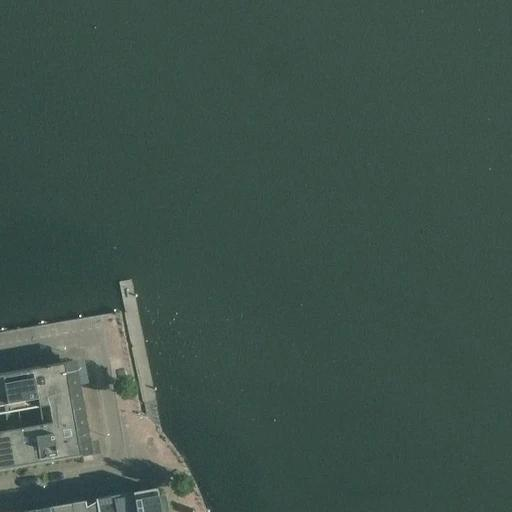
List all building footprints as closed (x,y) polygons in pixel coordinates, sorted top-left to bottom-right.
[(90,443),(80,386),(88,385),(84,360),(41,368),(58,462),(82,458),(83,463),(93,461),(92,456),(100,455),(98,441),(90,443)] [(0,472),(58,462),(41,368),(0,374),(0,472)] [(160,511),(157,490),(133,494),(136,511),(160,511)] [(136,511),(133,494),(113,498),(115,511),(136,511)] [(115,511),(113,498),(110,498),(110,497),(98,499),(98,500),(96,501),(98,511),(115,511)] [(98,511),(96,501),(95,501),(96,507),(85,509),(84,504),(85,504),(85,502),(72,505),(72,511),(98,511)]
